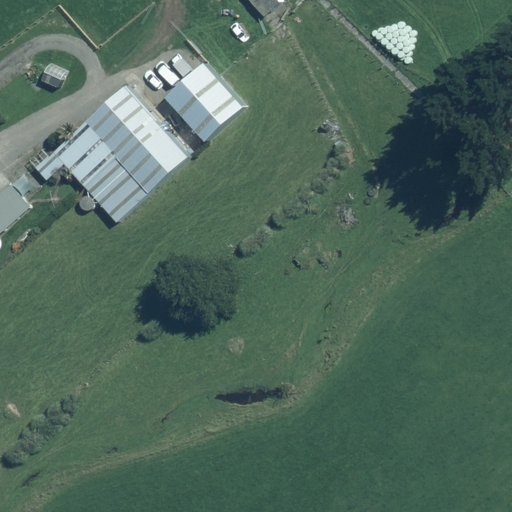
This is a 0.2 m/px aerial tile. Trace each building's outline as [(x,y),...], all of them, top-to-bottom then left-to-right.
[(251,0),(265,16),(283,0),(251,0)] [(204,58),(166,94),(209,140),(247,104),(204,58)] [(70,70),(48,62),(41,80),(63,88),(70,70)] [(192,154),(126,84),(56,150),(46,140),(28,158),(48,179),(64,163),(120,222),(192,154)] [(0,188),(0,228),(4,233),(35,205),(11,179),(0,188)]
